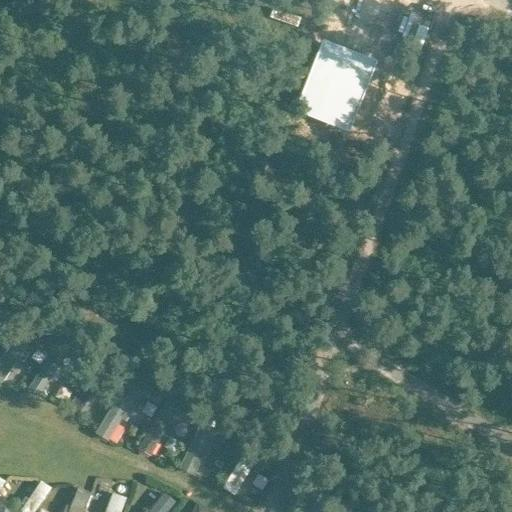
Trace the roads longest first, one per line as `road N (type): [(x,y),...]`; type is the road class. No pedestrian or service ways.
road 1 (track): [(448,0),(361,266),(265,511)]
road 2 (track): [(338,330),(511,441)]
